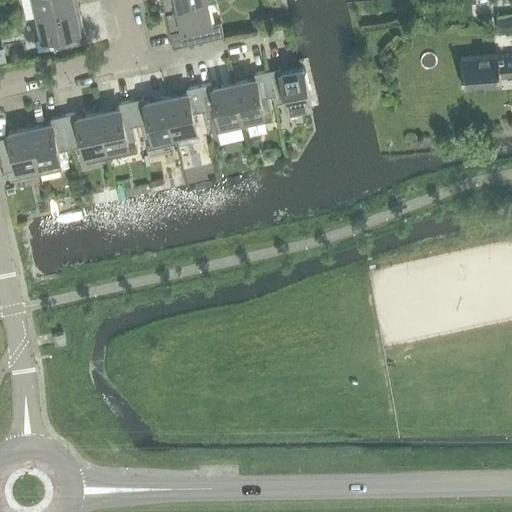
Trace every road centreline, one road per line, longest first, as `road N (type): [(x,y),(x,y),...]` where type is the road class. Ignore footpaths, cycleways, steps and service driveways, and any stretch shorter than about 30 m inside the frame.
road 1 (tertiary): [(198,489),(511,484)]
road 2 (residential): [(27,447),(20,349),(0,255)]
road 3 (residential): [(274,36),(152,63),(134,59)]
road 4 (residential): [(134,59),(0,88)]
road 5 (tertiary): [(198,489),(67,473)]
road 6 (tertiary): [(70,503),(198,489)]
